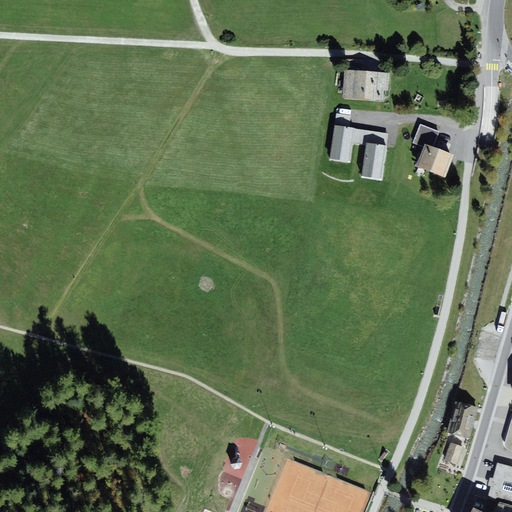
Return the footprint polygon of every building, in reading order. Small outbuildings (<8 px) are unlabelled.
[(390,73),(345,70),(343,98),(383,101),(384,90),(388,91),(390,73)] [(336,125),(350,127),(352,116),(337,114),(336,125)] [(425,144),(434,147),(440,132),(421,124),(413,143),(424,147),(425,144)] [(350,127),(336,125),(330,157),(351,161),(354,143),(356,128),(350,127)] [(389,133),(356,128),(354,143),(367,145),(367,143),(387,146),(389,133)] [(387,146),(367,143),(367,145),(363,175),(383,178),(387,146)] [(424,147),(417,166),(444,176),(453,154),(434,147),(425,144),(424,147)] [(454,401),(450,417),(474,423),(478,407),(454,401)] [(450,417),(446,433),(470,439),(474,423),(450,417)] [(450,442),(444,461),(458,466),(465,447),(450,442)] [(511,467),(497,463),(493,480),(489,478),(487,485),(491,486),(488,499),(499,502),(511,505),(511,467)] [(511,511),(511,505),(499,502),(493,511),(511,511)]
